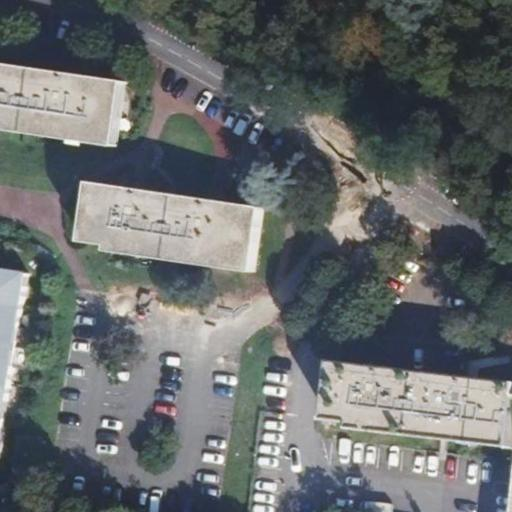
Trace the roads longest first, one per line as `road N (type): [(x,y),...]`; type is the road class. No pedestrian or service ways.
road 1 (residential): [(511,254),(324,131),(153,36),(67,0)]
road 2 (unknown): [(393,176),(291,355),(272,511)]
road 3 (unknown): [(328,341),(371,338),(401,323),(468,225)]
road 4 (unknown): [(274,494),(444,507)]
